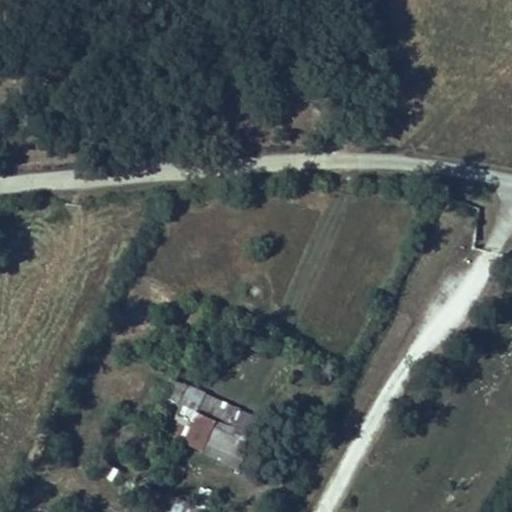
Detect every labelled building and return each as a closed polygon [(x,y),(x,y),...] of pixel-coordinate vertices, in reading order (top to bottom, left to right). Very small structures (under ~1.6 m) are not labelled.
[(113,399),(139,414),(153,385),(173,396),(170,400),(203,417),(217,389),(135,351),(113,399)] [(139,414),(157,423),(170,400),(173,396),(153,385),(139,414)] [(170,400),(157,423),(191,441),(203,417),(170,400)] [(145,511),(164,480),(134,466),(117,506),(129,511),(145,511)] [(196,511),(199,505),(170,497),(166,511),(196,511)]
